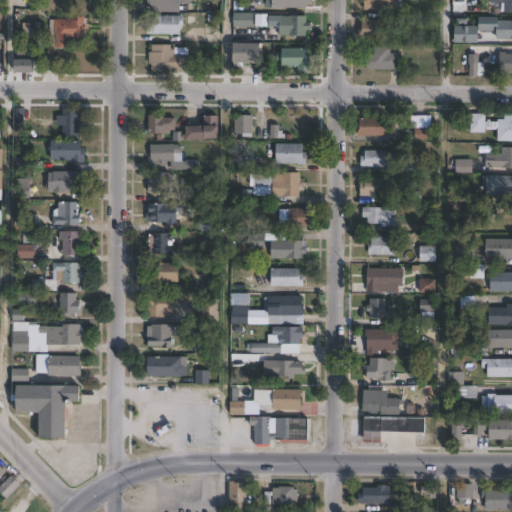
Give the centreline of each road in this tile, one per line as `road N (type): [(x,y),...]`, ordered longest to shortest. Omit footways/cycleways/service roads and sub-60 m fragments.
road 1 (residential): [(332,511),(335,0)]
road 2 (residential): [(511,93),(0,90)]
road 3 (residential): [(115,511),(117,0)]
road 4 (tertiary): [(68,511),(115,479),(183,462),(511,461)]
